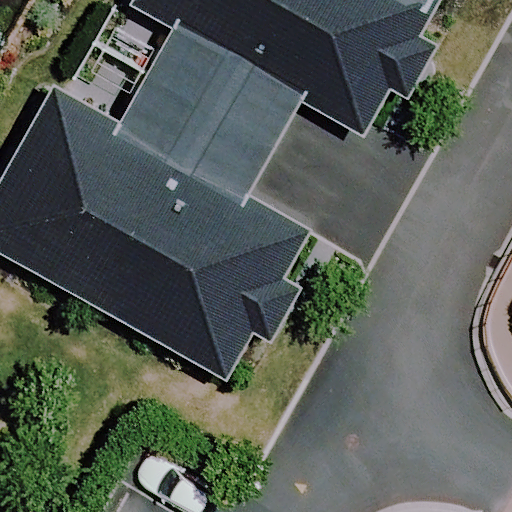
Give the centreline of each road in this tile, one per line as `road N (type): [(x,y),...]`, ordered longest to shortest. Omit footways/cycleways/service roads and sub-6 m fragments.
road 1 (residential): [(511,121),(355,400)]
road 2 (residential): [(355,400),(511,486)]
road 3 (residential): [(355,400),(292,511)]
